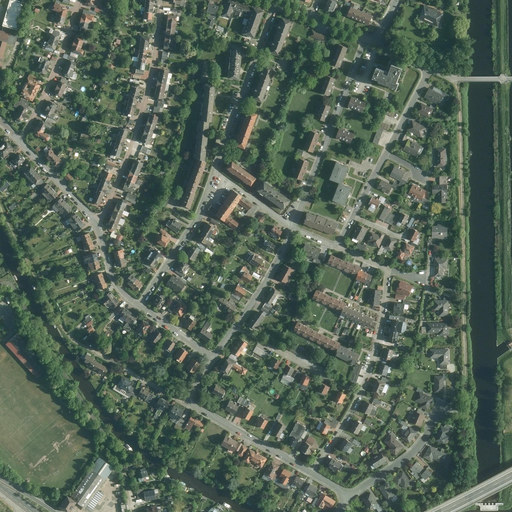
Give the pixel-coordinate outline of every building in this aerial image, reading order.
[(25,4),(12,0),(9,0),(2,25),(3,26),(1,31),(0,30),(0,72),(3,62),(2,61),(7,43),(15,45),(17,36),(12,35),(14,29),(17,30),(25,4)] [(229,18),(232,9),(248,14),(260,18),(263,10),(234,0),(225,0),(220,15),(229,18)] [(337,4),(328,1),(325,11),(333,14),(337,4)] [(59,10),(57,14),(66,17),(68,9),(60,6),(60,4),(55,2),(53,8),(59,10)] [(218,5),(208,2),(207,5),(208,6),(206,10),(209,11),(207,18),(211,19),(210,24),(213,25),(217,11),(216,10),(218,5)] [(443,14),(424,6),(418,19),(438,27),(443,14)] [(358,22),(362,12),(351,8),(347,18),(358,22)] [(83,12),(81,19),(89,22),(90,19),(92,19),(93,18),(94,17),(93,15),(83,12)] [(358,22),(369,27),(373,17),(362,12),(358,22)] [(66,17),(57,14),(55,22),(63,25),(66,17)] [(166,14),(165,26),(174,27),(176,15),(166,14)] [(260,18),(248,14),(242,33),(254,37),(260,18)] [(275,33),(285,37),(292,20),(282,16),(275,33)] [(89,22),(81,19),(79,26),(87,28),(89,22)] [(328,36),(313,30),(310,36),(325,42),(328,36)] [(51,32),(49,39),(58,42),(60,35),(59,34),(53,33),(51,32)] [(164,32),(163,40),(173,41),(174,33),(164,32)] [(268,52),(278,56),(285,37),(275,33),(268,52)] [(73,42),(82,45),(84,38),(76,35),(73,42)] [(142,35),(140,47),(149,49),(151,37),(142,35)] [(58,42),(49,39),(48,41),(47,41),(45,45),(55,49),(58,42)] [(173,41),(163,40),(162,48),(172,49),(173,41)] [(82,45),(73,42),(70,50),(83,54),(84,49),(81,48),(82,45)] [(341,69),(349,49),(340,45),(332,65),(341,69)] [(231,46),(230,63),(242,64),(242,55),(243,48),(231,46)] [(140,47),(139,54),(147,55),(149,49),(140,47)] [(139,54),(137,61),(146,62),(147,55),(139,54)] [(40,64),(48,67),(50,60),(41,57),(39,61),(41,61),(40,64)] [(291,77),(297,59),(291,57),(284,75),(291,77)] [(68,58),(65,65),(74,69),(77,62),(68,58)] [(201,80),(204,61),(198,60),(194,79),(201,80)] [(137,61),(135,73),(144,75),(146,62),(137,61)] [(241,71),(242,64),(230,63),(229,79),(241,81),(241,71)] [(400,80),(405,67),(393,63),(390,72),(388,72),(387,71),(387,70),(378,67),(374,78),(380,81),(380,82),(399,89),(402,81),(400,80)] [(48,67),(40,64),(37,71),(45,74),(48,67)] [(65,65),(62,73),(72,77),(74,73),(72,72),(74,69),(65,65)] [(258,83),(268,87),(275,68),(265,65),(262,74),(258,83)] [(160,68),(159,75),(168,77),(169,71),(160,68)] [(159,75),(157,82),(167,84),(168,77),(159,75)] [(330,97),(337,80),(328,76),(321,94),(330,97)] [(28,79),(25,86),(37,92),(40,84),(34,81),(28,78),(28,79)] [(56,87),(64,90),(67,84),(60,81),(59,80),(56,87)] [(157,82),(156,90),(165,92),(167,84),(157,82)] [(252,100),(262,104),(268,87),(258,83),(255,91),(252,100)] [(205,85),(203,102),(214,103),(215,95),(216,86),(205,85)] [(37,92),(25,86),(21,95),(22,95),(28,98),(33,100),(37,92)] [(130,92),(139,95),(141,88),(132,86),(130,92)] [(56,87),(53,93),(61,97),(64,90),(56,87)] [(442,94),(430,88),(425,98),(440,105),(445,96),(442,94)] [(156,90),(154,97),(163,100),(165,92),(156,90)] [(129,99),(137,101),(139,95),(130,92),(129,99)] [(366,104),(351,98),(348,108),(362,113),(366,104)] [(22,105),(27,108),(30,103),(27,102),(21,99),(20,102),(23,103),(22,105)] [(127,106),(136,108),(137,101),(129,99),(127,106)] [(19,109),(18,111),(25,115),(28,109),(27,108),(22,105),(23,103),(20,102),(16,100),(13,106),(19,109)] [(47,107),(54,111),(58,105),(50,101),(47,107)] [(214,103),(203,102),(201,121),(211,122),(213,122),(213,113),(214,103)] [(326,121),(332,107),(322,103),(317,118),(326,121)] [(430,107),(422,103),(417,112),(430,118),(434,111),(434,109),(430,107)] [(127,106),(125,112),(134,115),(136,108),(127,106)] [(47,107),(43,113),(48,116),(51,117),(54,111),(47,107)] [(393,118),(396,112),(387,108),(384,113),(393,118)] [(22,121),(25,115),(18,111),(15,118),(22,121)] [(243,128),(253,132),(259,114),(249,111),(245,121),(243,128)] [(150,113),(148,120),(157,123),(160,116),(150,113)] [(37,126),(44,130),(45,127),(50,129),(52,126),(45,122),(40,119),(37,126)] [(148,120),(145,127),(155,130),(157,123),(148,120)] [(424,126),(413,120),(407,130),(422,137),(425,131),(427,127),(424,126)] [(199,121),(197,139),(208,140),(209,132),(211,122),(201,121),(199,121)] [(391,126),(380,121),(378,126),(389,131),(391,126)] [(44,130),(37,126),(33,133),(46,140),(49,136),(42,132),(44,130)] [(145,127),(143,133),(152,137),(155,130),(145,127)] [(373,143),(378,145),(384,129),(379,127),(373,143)] [(119,134),(127,137),(129,131),(121,128),(119,134)] [(236,147),(246,151),(253,132),(243,128),(239,137),(236,147)] [(355,134),(340,129),(336,138),(351,144),(355,134)] [(314,152),(321,134),(312,131),(305,149),(314,152)] [(143,133),(141,141),(150,144),(152,137),(143,133)] [(116,141),(124,144),(127,137),(119,134),(116,141)] [(208,140),(197,139),(195,157),(198,158),(207,161),(208,150),(208,140)] [(422,146),(409,139),(404,150),(417,156),(422,146)] [(14,148),(6,140),(0,146),(0,154),(4,158),(14,148)] [(114,148),(122,151),(124,144),(116,141),(114,148)] [(120,157),(122,151),(114,148),(112,154),(120,157)] [(304,151),(298,148),(296,154),(302,157),(303,154),(304,151)] [(447,167),(447,148),(436,148),(436,167),(447,167)] [(49,161),(56,154),(50,149),(43,155),(49,161)] [(25,160),(19,154),(12,160),(18,166),(25,160)] [(56,154),(49,161),(54,166),(60,160),(56,154)] [(198,158),(192,174),(202,178),(205,170),(208,162),(207,161),(198,158)] [(303,180),(310,162),(301,158),(294,177),(303,180)] [(132,166),(141,170),(144,163),(135,159),(132,166)] [(237,165),(231,161),(226,169),(238,177),(243,169),(237,165)] [(341,183),(344,184),(347,176),(350,167),(348,166),(337,162),(331,179),(341,183)] [(24,173),(29,179),(36,172),(31,166),(24,173)] [(132,166),(129,173),(138,177),(141,170),(132,166)] [(406,172),(395,167),(390,176),(401,181),(402,179),(406,172)] [(250,174),(243,169),(238,177),(250,186),(256,178),(250,174)] [(103,177),(110,180),(112,174),(105,171),(103,177)] [(36,172),(29,179),(35,185),(43,178),(36,172)] [(129,173),(127,180),(135,183),(138,177),(129,173)] [(70,174),(65,178),(70,182),(74,178),(70,174)] [(192,174),(186,190),(187,190),(196,194),(199,186),(202,178),(192,174)] [(100,184),(108,187),(110,180),(103,177),(100,184)] [(407,182),(402,179),(401,181),(399,185),(401,186),(404,188),(407,182)] [(127,180),(123,189),(132,192),(135,183),(127,180)] [(393,185),(382,180),(378,189),(388,194),(392,187),(393,185)] [(270,186),(263,181),(256,191),(269,201),(277,190),(270,186)] [(41,190),(46,195),(53,189),(48,183),(41,190)] [(344,184),(341,183),(334,200),(347,205),(350,197),(353,188),(344,184)] [(96,193),(104,196),(108,187),(100,184),(96,193)] [(427,191),(414,184),(408,194),(422,201),(424,196),(427,191)] [(440,185),(433,185),(433,195),(438,195),(437,203),(448,203),(448,185),(447,185),(440,185)] [(53,189),(46,195),(50,200),(58,194),(53,189)] [(197,194),(196,194),(187,190),(184,199),(181,206),(191,210),(197,194)] [(237,203),(242,197),(233,190),(224,203),(232,209),(237,203)] [(283,195),(277,190),(269,201),(283,210),(290,200),(283,195)] [(160,204),(167,207),(172,193),(165,191),(160,204)] [(104,196),(96,193),(92,203),(100,206),(104,196)] [(429,199),(424,196),(422,201),(420,203),(429,208),(429,199)] [(253,204),(242,197),(237,203),(238,203),(249,211),(253,204)] [(379,200),(373,197),(369,205),(378,209),(381,203),(382,202),(379,200)] [(54,204),(60,210),(66,203),(61,198),(54,204)] [(116,207),(125,211),(128,204),(118,200),(116,207)] [(66,203),(60,210),(65,215),(72,209),(66,203)] [(232,209),(224,203),(218,211),(215,215),(214,216),(223,222),(228,216),(232,209)] [(208,210),(215,215),(218,211),(211,206),(208,210)] [(392,209),(386,206),(380,219),(392,225),(395,219),(388,216),(392,209)] [(116,207),(113,214),(122,218),(125,211),(116,207)] [(314,227),(318,217),(313,214),(308,212),(304,224),(314,228),(314,227)] [(406,225),(410,217),(403,213),(401,216),(399,220),(399,221),(406,225)] [(68,220),(72,226),(81,220),(76,214),(68,220)] [(110,221),(119,225),(122,218),(113,214),(110,221)] [(266,217),(260,214),(257,219),(262,222),(266,217)] [(229,217),(228,216),(223,222),(225,223),(234,229),(239,224),(229,217)] [(325,231),(329,220),(324,218),(318,216),(318,217),(314,227),(324,232),(325,231)] [(81,220),(72,226),(77,232),(85,226),(81,220)] [(170,220),(167,225),(178,233),(183,225),(174,220),(172,222),(170,220)] [(334,235),(339,224),(334,222),(329,220),(325,231),(334,235)] [(110,221),(107,227),(116,231),(119,225),(110,221)] [(206,222),(202,231),(210,236),(215,227),(206,222)] [(438,226),(433,226),(433,239),(448,239),(448,226),(446,226),(446,223),(438,223),(438,226)] [(362,241),(368,230),(357,224),(351,236),(362,241)] [(18,231),(23,235),(27,230),(23,226),(18,231)] [(282,232),(274,226),(270,232),(277,238),(282,232)] [(409,239),(415,242),(420,232),(414,229),(411,235),(409,239)] [(208,241),(210,236),(202,231),(197,240),(210,247),(212,243),(208,241)] [(380,236),(372,232),(368,241),(371,243),(370,244),(379,248),(386,234),(381,232),(380,236)] [(83,243),(92,240),(89,233),(81,236),(83,243)] [(171,240),(163,234),(157,242),(166,248),(171,240)] [(392,252),(398,240),(389,236),(384,247),(384,248),(385,248),(392,252)] [(92,240),(83,243),(86,250),(94,247),(92,240)] [(275,246),(269,242),(264,248),(271,253),(275,246)] [(411,245),(407,243),(403,250),(401,249),(397,257),(403,261),(405,255),(409,257),(410,254),(412,255),(414,249),(415,247),(411,245)] [(322,250),(306,244),(302,254),(317,261),(322,250)] [(154,253),(151,257),(159,262),(163,256),(151,248),(149,250),(154,253)] [(199,253),(190,248),(185,257),(193,262),(199,253)] [(114,252),(116,260),(124,258),(122,250),(114,252)] [(89,264),(99,261),(97,253),(84,257),(83,258),(83,260),(85,261),(88,260),(89,264)] [(263,260),(254,255),(249,263),(258,268),(263,260)] [(343,271),(347,262),(332,256),(328,264),(343,271)] [(155,268),(159,262),(151,257),(147,262),(155,268)] [(124,258),(116,260),(118,267),(126,265),(124,258)] [(435,259),(435,278),(444,278),(444,269),(448,269),(449,260),(443,260),(436,260),(435,259)] [(99,261),(89,264),(90,271),(101,268),(99,261)] [(189,266),(181,261),(176,270),(183,275),(183,274),(189,266)] [(362,268),(347,262),(343,271),(358,277),(361,271),(362,268)] [(282,272),(291,277),(295,270),(286,265),(282,272)] [(365,273),(361,271),(358,277),(357,279),(361,281),(365,273)] [(247,273),(245,272),(240,279),(248,284),(252,277),(247,273)] [(282,272),(278,279),(287,284),(291,277),(282,272)] [(96,284),(105,280),(102,273),(93,276),(96,284)] [(369,275),(365,273),(361,281),(366,283),(369,275)] [(125,282),(131,287),(138,280),(132,274),(125,282)] [(374,277),(369,275),(366,283),(370,285),(374,277)] [(175,278),(172,276),(166,284),(179,293),(185,284),(175,278)] [(177,276),(175,278),(185,284),(187,282),(177,276)] [(107,287),(105,280),(96,284),(98,290),(107,287)] [(138,280),(131,287),(136,292),(143,284),(138,280)] [(413,287),(401,281),(397,291),(409,297),(413,287)] [(246,291),(237,285),(233,293),(242,299),(246,291)] [(273,288),(269,295),(275,299),(279,292),(273,288)] [(317,290),(313,299),(327,305),(331,297),(317,290)] [(371,298),(381,299),(382,291),(371,290),(371,298)] [(105,305),(115,297),(110,291),(103,297),(106,301),(103,303),(105,305)] [(159,309),(165,300),(158,295),(151,304),(159,309)] [(275,299),(269,295),(264,301),(271,305),(275,299)] [(230,299),(238,304),(240,301),(231,296),(230,299)] [(109,305),(112,309),(119,303),(115,297),(105,305),(106,307),(109,305)] [(228,302),(220,297),(216,304),(232,314),(236,307),(228,302)] [(347,304),(331,297),(327,305),(343,312),(346,307),(347,304)] [(380,306),(381,299),(371,298),(370,306),(380,306)] [(228,302),(236,307),(238,304),(230,299),(228,302)] [(171,311),(177,302),(175,300),(167,311),(171,313),(172,312),(171,311)] [(180,318),(187,308),(177,301),(177,302),(171,311),(172,312),(180,318)] [(449,301),(445,301),(434,301),(434,311),(439,311),(439,317),(449,317),(449,301)] [(404,305),(395,304),(394,313),(404,314),(405,305),(404,305)] [(125,321),(131,313),(125,308),(123,311),(121,310),(117,315),(119,316),(119,317),(122,319),(125,321)] [(349,319),(353,310),(349,308),(345,317),(349,319)] [(353,310),(349,319),(354,321),(358,312),(353,310)] [(257,312),(252,319),(259,324),(264,317),(257,312)] [(362,314),(358,312),(354,321),(358,323),(362,314)] [(131,313),(125,321),(128,323),(127,324),(123,329),(129,332),(136,322),(136,321),(138,318),(131,313)] [(87,327),(94,322),(88,314),(84,317),(86,319),(83,321),(87,327)] [(362,314),(358,323),(362,325),(366,316),(362,314)] [(370,318),(366,316),(362,325),(366,327),(370,318)] [(190,331),(196,323),(189,318),(183,326),(190,331)] [(370,318),(366,327),(374,330),(377,324),(373,322),(374,320),(370,318)] [(254,331),(259,324),(252,319),(247,326),(254,331)] [(391,332),(400,333),(402,334),(404,322),(393,320),(391,332)] [(145,335),(151,326),(143,321),(137,330),(145,335)] [(204,327),(197,336),(207,343),(213,335),(206,331),(211,324),(207,322),(204,327)] [(298,323),(294,332),(309,340),(314,331),(298,323)] [(449,323),(427,324),(427,328),(427,334),(439,334),(439,336),(450,336),(449,323)] [(87,329),(90,335),(95,331),(92,326),(87,329)] [(25,329),(6,345),(37,379),(42,375),(49,369),(22,339),(28,333),(25,329)] [(157,344),(163,335),(156,330),(153,334),(151,332),(147,337),(157,344)] [(329,338),(314,331),(309,340),(324,347),(329,338)] [(398,344),(400,333),(391,332),(389,343),(398,344)] [(329,338),(324,347),(337,354),(341,346),(342,345),(329,338)] [(176,345),(167,339),(164,343),(165,344),(164,347),(165,347),(164,349),(170,353),(173,350),(176,345)] [(241,339),(236,346),(243,350),(248,344),(241,339)] [(239,357),(243,350),(236,346),(232,352),(239,357)] [(288,350),(301,356),(303,352),(290,346),(288,350)] [(361,356),(341,346),(337,354),(336,356),(355,366),(361,356)] [(269,354),(256,347),(253,353),(265,360),(269,354)] [(182,362),(188,353),(181,348),(174,357),(182,362)] [(448,349),(429,348),(429,357),(439,357),(439,364),(440,364),(447,364),(448,364),(448,349)] [(395,351),(386,349),(383,358),(392,361),(395,351)] [(306,353),(303,358),(326,369),(328,365),(306,353)] [(84,363),(89,365),(92,360),(93,358),(87,355),(83,361),(85,362),(84,363)] [(274,358),(269,366),(276,370),(279,365),(281,362),(274,358)] [(194,374),(201,364),(193,359),(186,369),(194,374)] [(88,367),(96,372),(100,364),(92,360),(89,365),(88,367)] [(227,375),(233,365),(227,361),(225,360),(219,371),(227,375)] [(96,372),(105,376),(108,369),(100,364),(96,372)] [(389,367),(383,364),(379,374),(386,377),(390,367),(389,367)] [(356,385),(362,366),(357,365),(350,384),(356,385)] [(300,373),(287,366),(283,373),(284,374),(282,378),(292,383),(294,379),(296,380),(300,373)] [(311,378),(304,375),(301,382),(308,386),(311,378)] [(443,380),(443,375),(434,375),(434,392),(444,392),(443,380)] [(133,383),(121,376),(116,386),(127,392),(131,386),(133,383)] [(387,384),(382,381),(377,380),(371,393),(381,397),(387,384)] [(330,388),(322,384),(319,392),(327,396),(330,388)] [(136,388),(131,386),(127,392),(126,395),(129,396),(130,394),(133,395),(136,388)] [(226,391),(216,386),(212,393),(221,399),(226,391)] [(153,394),(141,387),(141,388),(137,394),(149,401),(153,394)] [(423,392),(419,391),(418,391),(414,400),(421,403),(420,407),(427,410),(433,397),(423,392)] [(347,396),(339,393),(335,401),(342,404),(347,396)] [(169,403),(159,397),(154,406),(164,411),(169,403)] [(239,408),(229,402),(224,410),(234,416),(239,408)] [(370,416),(374,406),(366,402),(361,412),(370,416)] [(183,410),(173,404),(167,415),(177,420),(183,410)] [(248,421),(253,412),(246,409),(241,417),(248,421)] [(421,425),(425,415),(423,414),(416,412),(414,411),(410,421),(421,425)] [(190,430),(194,424),(197,419),(191,415),(184,427),(190,430)] [(181,427),(185,421),(179,417),(176,424),(181,427)] [(263,430),(267,422),(260,418),(256,426),(263,430)] [(203,422),(197,419),(194,424),(200,428),(203,422)] [(359,435),(364,426),(356,421),(351,430),(359,435)] [(271,434),(279,439),(286,427),(278,422),(271,434)] [(326,435),(331,427),(324,423),(319,431),(326,435)] [(290,445),(296,448),(306,430),(305,430),(306,428),(298,424),(298,425),(296,425),(289,437),(293,439),(290,445)] [(444,426),(440,425),(433,440),(444,445),(449,436),(446,435),(449,430),(449,429),(444,426)] [(409,443),(417,432),(409,426),(401,437),(409,443)] [(221,433),(211,427),(207,434),(213,438),(211,440),(215,442),(221,433)] [(238,441),(225,434),(220,443),(228,448),(227,450),(231,452),(238,441)] [(395,438),(390,434),(384,441),(390,446),(388,448),(395,455),(403,446),(395,438)] [(307,444),(312,447),(316,440),(310,437),(305,444),(306,445),(307,444)] [(347,453),(353,445),(346,439),(339,448),(347,453)] [(242,457),(248,447),(242,444),(236,454),(242,457)] [(312,447),(307,444),(306,445),(302,452),(309,456),(312,452),(314,454),(316,450),(312,447)] [(440,451),(429,445),(423,456),(431,461),(433,458),(439,462),(444,454),(444,453),(440,451)] [(267,457),(249,447),(242,459),(247,462),(249,459),(256,463),(256,464),(261,467),(267,457)] [(369,458),(376,468),(386,461),(383,455),(380,451),(369,458)] [(76,501),(85,508),(114,467),(99,456),(70,496),(66,494),(58,505),(67,511),(76,501)] [(280,465),(271,460),(264,474),(272,479),(280,465)] [(342,466),(333,460),(328,467),(338,473),(342,466)] [(425,470),(416,461),(410,468),(414,473),(413,475),(417,479),(420,475),(425,479),(432,473),(426,468),(425,470)] [(136,469),(138,479),(145,477),(143,467),(136,469)] [(291,472),(284,469),(280,476),(283,478),(282,481),(278,479),(275,483),(284,488),(288,480),(287,480),(291,472)] [(409,479),(402,470),(392,477),(397,485),(400,483),(404,488),(411,483),(409,479)] [(305,480),(297,476),(292,483),(300,488),(305,480)] [(392,492),(385,482),(378,487),(387,501),(395,495),(392,492)] [(318,488),(311,483),(307,489),(305,492),(306,492),(313,496),(318,488)] [(138,499),(145,497),(144,491),(143,492),(142,489),(136,490),(138,499)] [(154,490),(144,491),(145,497),(145,501),(155,499),(154,494),(154,490)] [(378,503),(370,492),(361,498),(369,509),(378,503)] [(336,501),(322,493),(319,499),(316,504),(323,508),(325,505),(331,508),(336,501)]
